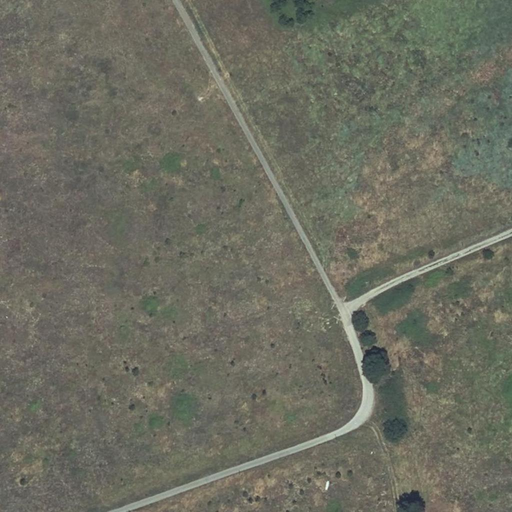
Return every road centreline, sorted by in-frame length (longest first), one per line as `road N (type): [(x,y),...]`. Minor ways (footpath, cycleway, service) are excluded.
road 1 (track): [(117,511),(346,430),(371,398),(342,309),(175,0)]
road 2 (track): [(342,309),(511,231)]
road 3 (residential): [(158,0),(0,62)]
